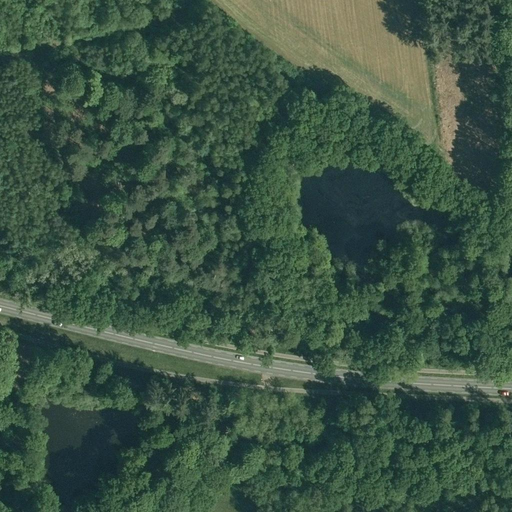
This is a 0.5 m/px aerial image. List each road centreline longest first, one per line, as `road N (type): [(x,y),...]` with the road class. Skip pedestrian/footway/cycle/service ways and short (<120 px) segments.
road 1 (primary): [(511,388),(253,365),(0,305)]
road 2 (track): [(102,511),(239,413),(264,388),(269,367)]
